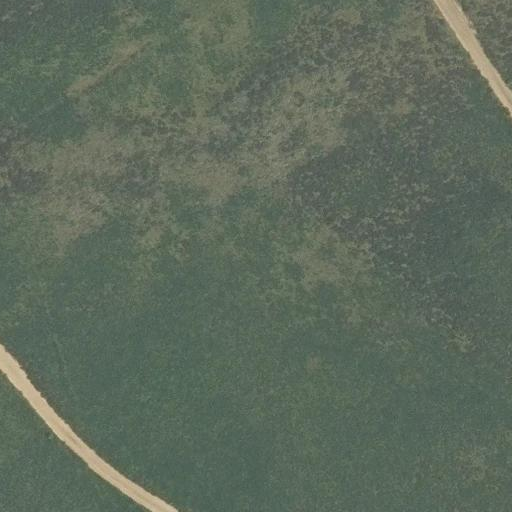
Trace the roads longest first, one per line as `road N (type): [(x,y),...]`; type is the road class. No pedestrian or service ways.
road 1 (track): [(0,359),(95,463),(164,511)]
road 2 (track): [(442,0),(511,104)]
